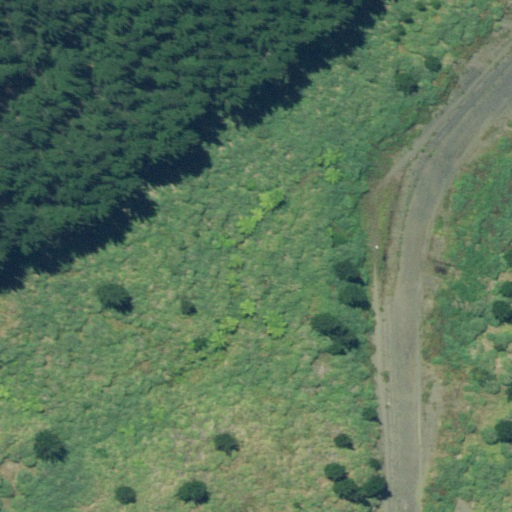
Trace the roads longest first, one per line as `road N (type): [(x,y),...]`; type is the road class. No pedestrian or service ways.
road 1 (track): [(511,66),(432,141),(419,243),(450,393),(452,511)]
road 2 (unclassified): [(89,0),(0,94)]
